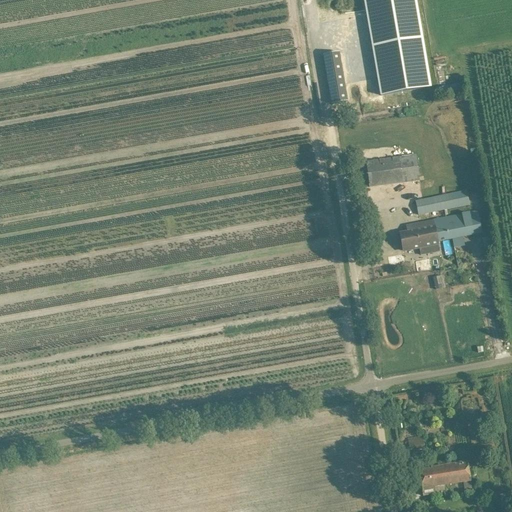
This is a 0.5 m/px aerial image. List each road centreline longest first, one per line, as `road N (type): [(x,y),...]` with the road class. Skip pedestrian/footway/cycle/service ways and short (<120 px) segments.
road 1 (unclassified): [(0,454),(371,389)]
road 2 (unknown): [(371,389),(344,237)]
road 3 (unclassified): [(371,389),(511,360)]
road 4 (unclassified): [(392,511),(371,389)]
